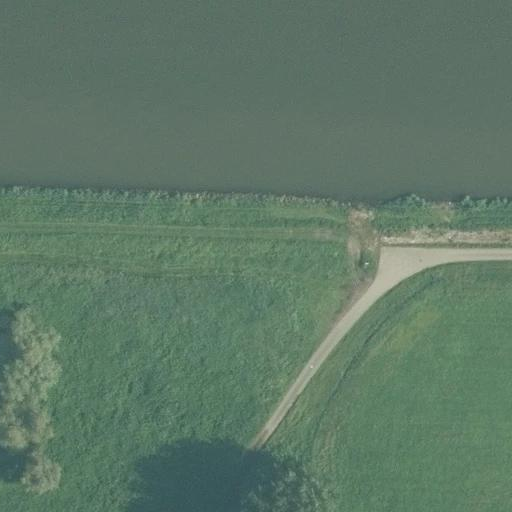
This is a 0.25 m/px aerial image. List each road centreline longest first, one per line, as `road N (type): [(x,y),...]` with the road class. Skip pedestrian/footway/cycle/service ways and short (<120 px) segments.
road 1 (track): [(0,224),(351,231),(358,284),(367,294)]
road 2 (unclassified): [(511,257),(443,256),(371,290),(329,334),(266,431)]
